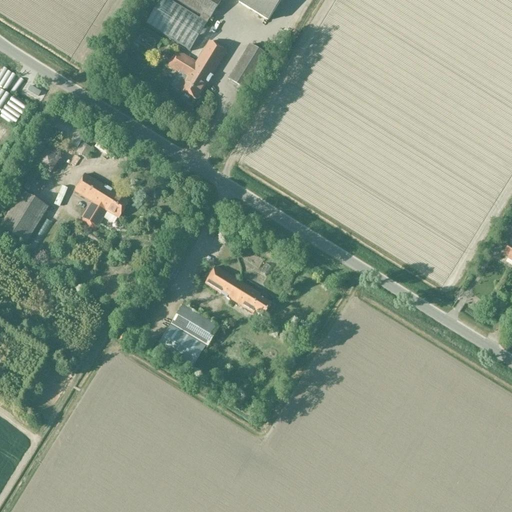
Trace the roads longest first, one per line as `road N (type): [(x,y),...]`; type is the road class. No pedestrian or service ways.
road 1 (unclassified): [(511,362),(0,45)]
road 2 (unknown): [(187,161),(247,23)]
